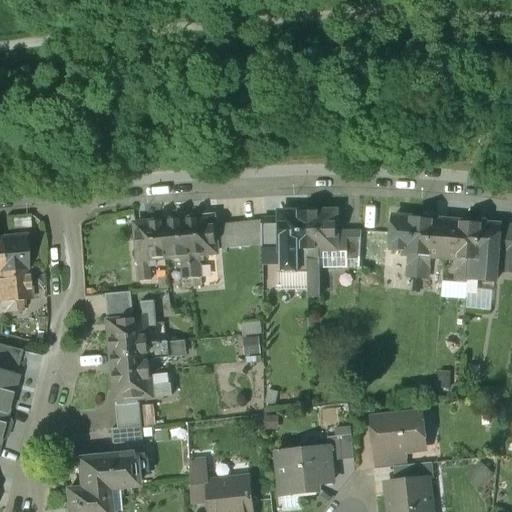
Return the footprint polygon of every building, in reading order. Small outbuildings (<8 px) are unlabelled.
[(307,212),(279,212),(279,225),(279,248),(280,251),(308,251),(307,212)] [(336,232),(336,212),(307,212),(308,251),(319,251),(336,250),(336,232)] [(422,219),(393,217),(391,249),(404,250),(403,255),(409,256),(419,257),(422,219)] [(213,218),(187,220),(190,256),(199,255),(216,254),(213,218)] [(446,221),(422,219),(419,257),(429,257),(443,258),(446,221)] [(187,220),(162,222),(165,258),(180,257),(190,256),(187,220)] [(261,225),(261,220),(222,224),(223,249),(262,245),(261,225)] [(470,223),(446,221),(443,258),(457,260),(467,260),(470,223)] [(162,222),(134,225),(138,261),(147,260),(165,258),(162,222)] [(500,226),(470,223),(467,260),(477,261),(483,262),(483,256),(498,257),(500,226)] [(279,225),(261,225),(262,245),(262,248),(279,248),(279,225)] [(511,227),(504,226),(502,250),(511,251),(511,227)] [(336,232),(336,250),(319,251),(319,269),(347,268),(347,260),(348,260),(348,232),(336,232)] [(359,268),(361,232),(348,232),(348,260),(347,260),(347,268),(359,268)] [(14,237),(0,239),(0,237),(0,236),(0,241),(3,273),(0,273),(0,278),(12,277),(12,272),(27,270),(25,247),(27,245),(26,239),(22,235),(16,235),(14,237)] [(511,251),(502,250),(502,258),(506,258),(505,270),(511,271),(511,251)] [(308,251),(280,251),(281,274),(308,274),(308,251)] [(319,269),(319,251),(308,251),(308,274),(319,274),(319,269)] [(199,255),(190,256),(192,279),(201,278),(199,255)] [(190,256),(180,257),(182,280),(192,279),(190,256)] [(419,257),(409,256),(407,277),(417,278),(419,257)] [(429,257),(419,257),(417,278),(427,278),(429,257)] [(147,260),(138,261),(140,282),(149,281),(147,260)] [(467,260),(457,260),(455,281),(466,281),(467,260)] [(477,261),(467,260),(466,281),(476,282),(477,261)] [(27,270),(12,272),(12,277),(0,278),(0,302),(9,302),(21,300),(30,300),(27,270)] [(319,298),(319,274),(308,274),(308,298),(319,298)] [(130,292),(105,295),(107,321),(128,319),(132,313),(130,292)] [(21,300),(9,302),(10,312),(22,311),(21,300)] [(153,301),(141,302),(142,318),(145,318),(146,327),(155,326),(153,301)] [(9,302),(0,302),(0,312),(10,312),(9,302)] [(128,319),(107,321),(110,348),(110,349),(146,345),(147,344),(146,327),(145,318),(142,318),(128,319)] [(262,334),(236,336),(238,350),(262,348),(262,334)] [(147,344),(146,345),(147,355),(168,353),(167,343),(147,344)] [(22,351),(0,345),(0,357),(19,363),(22,351)] [(146,345),(110,349),(113,374),(149,370),(147,355),(146,345)] [(19,363),(0,357),(0,371),(16,376),(19,363)] [(149,370),(113,374),(115,401),(151,397),(150,387),(149,370)] [(0,371),(0,401),(9,404),(17,376),(16,376),(0,371)] [(170,385),(150,387),(151,397),(171,395),(170,385)] [(0,401),(0,434),(1,435),(7,436),(10,423),(5,421),(9,404),(0,401)] [(137,405),(115,407),(117,429),(118,431),(140,428),(137,405)] [(421,414),(372,419),(374,438),(376,438),(378,452),(405,449),(405,443),(424,441),(421,414)] [(140,428),(118,431),(117,429),(111,430),(113,450),(142,447),(140,428)] [(351,435),(339,437),(342,460),(354,459),(351,435)] [(339,437),(327,438),(328,447),(330,462),(342,460),(339,437)] [(328,447),(277,453),(281,493),(298,491),(318,489),(317,484),(332,483),(330,462),(328,447)] [(405,449),(378,452),(380,469),(394,467),(407,466),(405,449)] [(134,454),(118,456),(121,487),(137,486),(134,454)] [(118,456),(78,460),(81,490),(107,488),(121,487),(118,456)] [(480,461),(466,475),(477,485),(491,471),(480,461)] [(407,466),(394,467),(395,484),(427,480),(433,480),(431,463),(407,466)] [(206,470),(189,472),(191,505),(198,505),(208,504),(206,484),(208,484),(206,470)] [(208,484),(206,484),(208,504),(208,511),(250,511),(249,504),(251,503),(249,480),(208,484)] [(395,484),(386,485),(389,511),(430,511),(427,480),(395,484)] [(107,488),(108,500),(144,496),(143,485),(137,486),(121,487),(107,488)] [(107,488),(81,490),(67,491),(68,511),(109,511),(108,500),(107,488)] [(298,491),(281,493),(283,510),(300,508),(298,491)]
